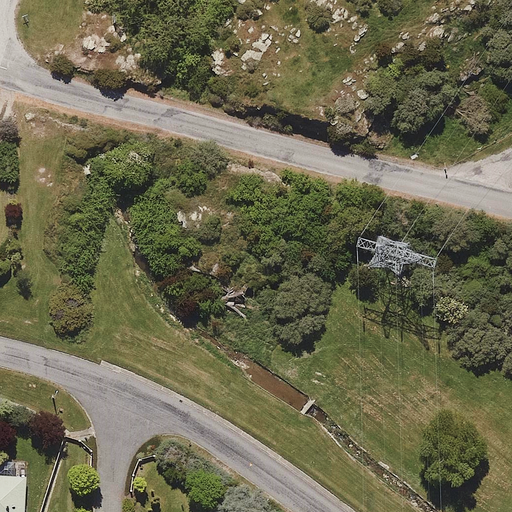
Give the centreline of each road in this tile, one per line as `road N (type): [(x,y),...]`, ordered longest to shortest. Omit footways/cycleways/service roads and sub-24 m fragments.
road 1 (unclassified): [(0,63),(511,197)]
road 2 (residential): [(0,342),(115,374),(198,421),(318,511)]
